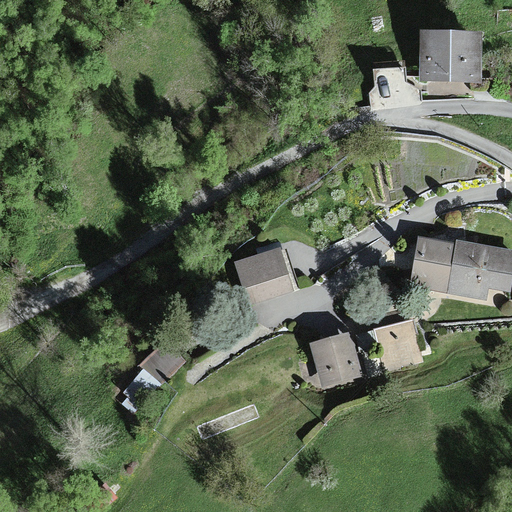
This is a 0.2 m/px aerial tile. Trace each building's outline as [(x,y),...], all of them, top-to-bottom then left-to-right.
[(483,32),(421,30),(419,79),(482,81),(483,32)] [(457,244),(417,237),(408,289),(486,303),(488,290),(511,294),(511,248),(457,239),(457,244)] [(282,248),(233,263),(246,305),(295,290),(282,248)] [(414,321),(376,330),(385,369),(423,361),(414,321)] [(352,332),(309,343),(320,387),(363,376),(352,332)] [(187,360),(167,340),(143,364),(145,368),(165,385),(187,360)] [(165,385),(145,368),(124,392),(144,409),(165,385)] [(118,498),(106,484),(92,497),(103,511),(118,498)]
